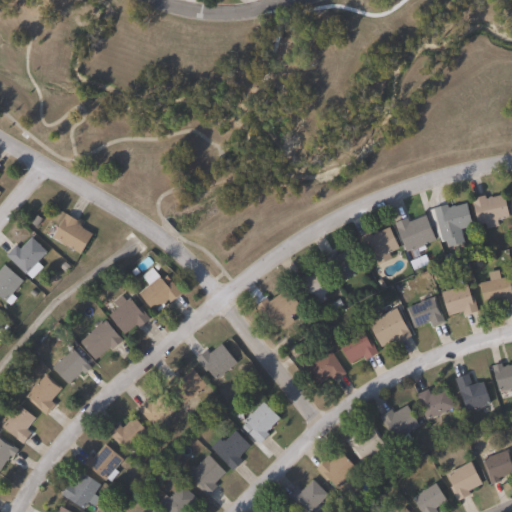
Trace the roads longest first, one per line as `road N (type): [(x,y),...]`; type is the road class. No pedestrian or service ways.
road 1 (residential): [(511,160),(419,183),(263,266),(123,380),(15,511)]
road 2 (residential): [(316,429),(181,258),(0,142)]
road 3 (residential): [(511,330),(437,356),(316,429),(239,511)]
road 4 (residential): [(299,0),(223,19),(152,0)]
